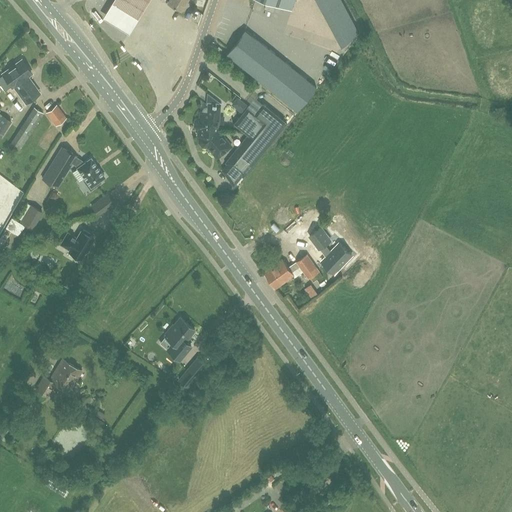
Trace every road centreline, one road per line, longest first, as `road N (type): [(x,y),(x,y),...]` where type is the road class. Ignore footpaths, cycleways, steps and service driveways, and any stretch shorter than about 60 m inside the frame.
road 1 (primary): [(413,511),(140,134)]
road 2 (primary): [(140,134),(38,0)]
road 3 (tertiary): [(140,134),(182,89),(216,0)]
